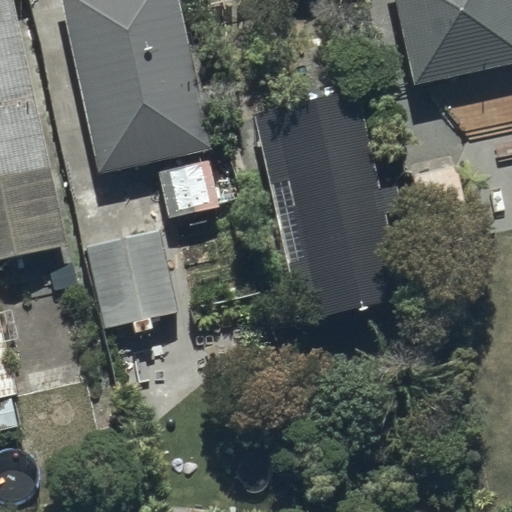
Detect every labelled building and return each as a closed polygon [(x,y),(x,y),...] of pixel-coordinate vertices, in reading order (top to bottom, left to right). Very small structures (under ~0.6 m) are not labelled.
[(6,0),(0,0),(0,262),(56,251),(6,0)] [(45,47),(63,44),(91,179),(207,152),(174,0),(54,0),(59,23),(41,27),(45,47)] [(387,0),(406,88),(511,65),(511,4),(511,0),(387,0)] [(353,96),(245,120),(291,329),(398,305),(379,219),(401,214),(395,188),(375,193),(353,96)] [(202,162),(148,174),(159,223),(213,212),(202,162)] [(157,234),(81,249),(97,330),(123,325),(125,336),(145,332),(143,321),(172,315),(157,234)] [(0,343),(0,427),(14,425),(0,343)]
